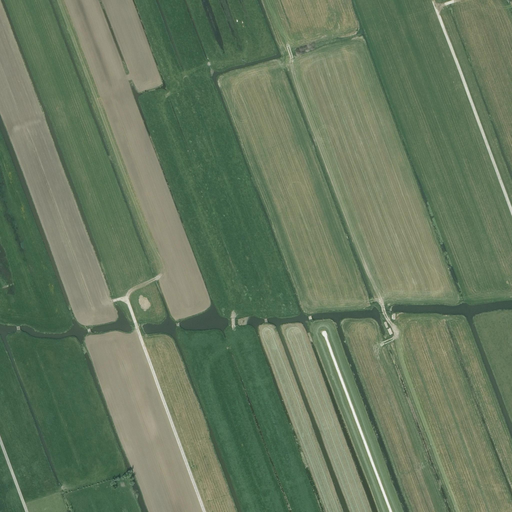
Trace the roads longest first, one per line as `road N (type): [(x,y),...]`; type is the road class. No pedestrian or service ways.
road 1 (track): [(441,511),(378,351),(396,337),(307,118),(269,0)]
road 2 (track): [(511,211),(432,0)]
